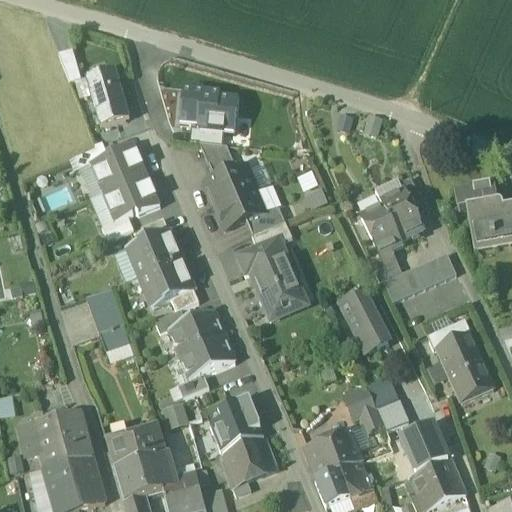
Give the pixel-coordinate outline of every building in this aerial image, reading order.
[(73,55),(58,59),(70,89),(81,86),(73,55)] [(101,134),(130,126),(115,76),(86,84),(101,134)] [(197,132),(197,136),(223,138),(235,139),(238,103),(220,102),(220,97),(182,94),(179,130),(192,131),(197,132)] [(192,131),(191,147),(222,150),(223,138),(197,136),(197,132),(192,131)] [(102,149),(95,151),(96,155),(76,163),(80,174),(90,170),(108,163),(102,149)] [(226,152),(199,149),(214,184),(236,175),(226,152)] [(133,150),(111,159),(112,161),(108,163),(90,170),(103,200),(147,181),(146,180),(145,180),(142,174),(141,175),(139,168),(141,167),(133,150)] [(214,184),(205,188),(215,212),(256,195),(245,171),(236,175),(214,184)] [(314,176),(301,181),(305,194),(319,190),(314,176)] [(147,181),(103,200),(115,229),(128,224),(137,220),(138,222),(160,212),(152,195),(150,196),(148,189),(146,183),(147,182),(147,181)] [(420,204),(410,184),(400,189),(403,197),(410,211),(421,205),(421,204),(420,204)] [(495,190),(454,198),(459,220),(467,218),(472,247),(506,241),(507,248),(511,246),(511,213),(505,215),(504,213),(502,211),(501,210),(498,210),(495,190)] [(256,195),(215,212),(225,236),(246,227),(266,219),(266,218),(256,195)] [(403,197),(381,208),(383,213),(383,212),(400,247),(401,247),(423,236),(410,211),(403,197)] [(383,213),(361,223),(380,262),(403,251),(401,247),(400,247),(383,212),(383,213)] [(279,213),(266,218),(266,219),(246,227),(252,242),(285,227),(279,213)] [(115,229),(102,235),(107,247),(133,236),(128,224),(115,229)] [(163,224),(141,234),(146,247),(148,246),(149,246),(168,238),(169,237),(163,224)] [(285,227),(252,242),(256,252),(279,242),(281,247),(292,242),(285,227)] [(168,238),(149,246),(148,246),(146,247),(128,254),(140,284),(183,266),(179,258),(177,258),(168,238)] [(256,252),(236,261),(245,282),(249,280),(264,316),(304,299),(281,247),(279,242),(256,252)] [(447,259),(415,273),(425,294),(456,281),(447,259)] [(183,266),(140,284),(153,313),(171,305),(173,304),(193,296),(184,275),(186,274),(183,266)] [(396,269),(375,278),(380,289),(384,288),(402,279),(397,268),(396,269)] [(415,273),(384,288),(393,308),(425,294),(415,273)] [(378,304),(368,284),(357,289),(362,299),(363,299),(368,310),(378,304)] [(124,332),(111,295),(86,304),(99,340),(100,340),(123,332),(124,332)] [(193,296),(173,304),(171,305),(176,318),(181,316),(199,309),(193,295),(193,296)] [(368,310),(363,299),(362,299),(341,310),(363,353),(374,348),(377,355),(388,349),(368,310)] [(176,318),(155,327),(160,340),(169,336),(186,329),(181,316),(176,318)] [(186,329),(169,336),(180,361),(224,343),(213,317),(186,329)] [(123,332),(100,340),(106,358),(130,350),(123,332)] [(468,339),(437,353),(446,373),(477,359),(468,339)] [(224,343),(180,361),(191,387),(204,382),(235,369),(224,343)] [(477,359),(446,373),(462,409),(493,395),(477,359)] [(204,382),(191,387),(178,392),(183,405),(209,394),(204,382)] [(390,383),(367,392),(376,414),(399,405),(390,383)] [(367,392),(344,401),(354,423),(361,420),(376,414),(367,392)] [(399,405),(376,414),(382,429),(385,436),(408,427),(399,405)] [(242,421),(224,428),(222,424),(210,429),(221,460),(264,443),(252,413),(240,417),(242,421)] [(376,414),(361,420),(367,435),(382,429),(376,414)] [(80,420),(35,430),(36,435),(31,436),(34,449),(38,448),(44,473),(92,462),(80,420)] [(206,439),(202,423),(189,427),(193,443),(206,439)] [(401,442),(416,479),(448,466),(433,429),(401,442)] [(158,431),(129,439),(137,468),(166,459),(158,431)] [(349,437),(305,453),(317,485),(341,477),(361,468),(349,437)] [(129,439),(106,446),(115,475),(137,468),(129,439)] [(264,443),(221,460),(232,491),(246,486),(276,473),(265,442),(264,443)] [(137,468),(115,475),(125,509),(141,504),(163,498),(164,497),(163,492),(170,490),(173,485),(176,485),(175,483),(169,458),(137,468)] [(92,462),(44,473),(52,511),(87,511),(104,508),(92,462)] [(416,479),(410,482),(423,511),(436,511),(465,500),(450,465),(448,466),(416,479)] [(361,468),(341,477),(351,503),(371,495),(361,468)] [(207,475),(196,478),(202,501),(213,497),(207,475)] [(341,477),(317,485),(315,486),(325,511),(326,511),(351,503),(341,477)] [(196,478),(175,483),(176,485),(173,485),(170,490),(163,492),(164,497),(163,498),(166,511),(204,511),(202,501),(196,478)] [(250,494),(246,486),(232,491),(236,500),(250,494)] [(213,497),(202,501),(204,511),(225,511),(221,494),(213,497)] [(371,495),(351,503),(354,511),(362,511),(375,507),(371,495)]
